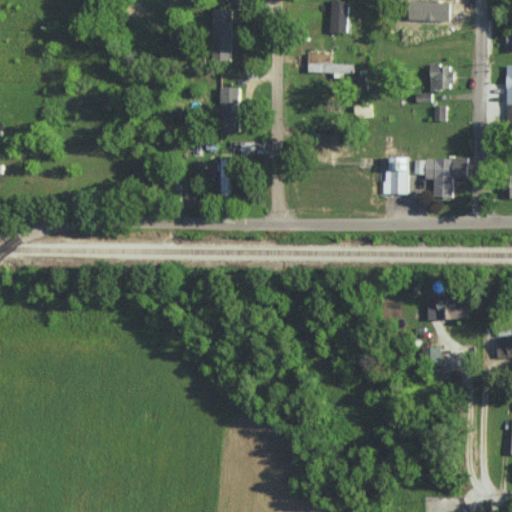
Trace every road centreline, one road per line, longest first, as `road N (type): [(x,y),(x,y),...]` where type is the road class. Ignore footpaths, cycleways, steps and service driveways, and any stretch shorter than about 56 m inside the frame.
road 1 (residential): [(511,222),(51,227),(5,251)]
road 2 (residential): [(477,223),(479,0)]
road 3 (residential): [(276,220),(277,0)]
road 4 (residential): [(484,501),(479,364)]
